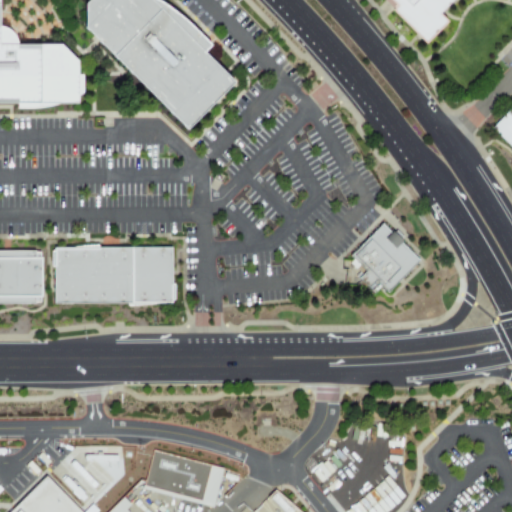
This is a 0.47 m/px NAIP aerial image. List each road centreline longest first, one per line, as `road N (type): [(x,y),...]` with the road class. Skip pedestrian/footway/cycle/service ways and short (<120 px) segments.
road 1 (secondary): [(262,0),(434,201)]
road 2 (tertiary): [(0,364),(246,363)]
road 3 (secondary): [(476,165),(346,0)]
road 4 (tertiary): [(246,363),(277,381),(391,379)]
road 5 (secondary): [(458,239),(465,300),(446,322),(409,339)]
